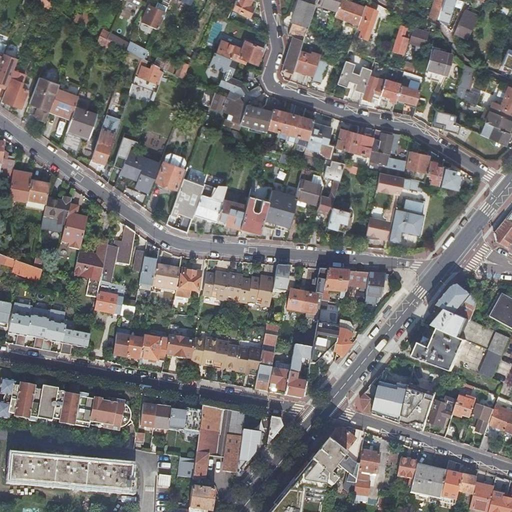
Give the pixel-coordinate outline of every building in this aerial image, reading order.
[(46,0),(38,0),(38,1),(37,4),(47,12),(51,4),(46,0)] [(58,5),(59,2),(55,0),(46,0),(51,4),(56,8),(58,5)] [(249,6),(251,0),(235,0),(235,1),(232,9),(249,17),(253,8),(249,6)] [(317,1),(313,0),(299,0),(292,21),(293,21),(291,28),(306,33),(317,1)] [(339,0),(320,0),(319,4),(336,10),(339,0)] [(356,27),(363,6),(350,2),(344,0),(339,0),(336,10),(334,15),(350,21),(349,25),(356,27)] [(375,10),(377,3),(371,0),(364,0),(363,5),(375,10)] [(443,0),(433,0),(429,14),(437,17),(438,16),(443,0)] [(483,0),(484,0),(443,0),(438,16),(448,19),(453,0),(483,0)] [(141,22),(157,29),(167,7),(156,3),(154,8),(148,5),(141,22)] [(207,3),(200,17),(207,20),(214,6),(207,3)] [(69,11),(58,5),(56,8),(62,13),(63,14),(67,17),(69,11)] [(375,10),(363,5),(363,6),(356,27),(355,28),(360,30),(357,36),(362,38),(361,40),(364,41),(365,39),(366,39),(376,10),(375,10)] [(508,16),(511,8),(505,5),(501,13),(508,16)] [(454,35),(467,40),(477,17),(471,14),(472,13),(465,9),(454,35)] [(87,20),(76,14),(73,20),(80,24),(84,27),(87,20)] [(405,28),(400,26),(391,55),(394,56),(395,52),(403,54),(407,39),(402,38),(405,28)] [(306,33),(291,28),(288,34),(293,36),(282,68),(292,72),(293,69),(299,51),(306,33)] [(428,32),(413,28),(408,43),(420,46),(420,49),(422,50),(428,32)] [(106,39),(109,33),(102,29),(99,35),(106,39)] [(126,50),(129,44),(109,33),(106,39),(126,50)] [(243,46),(220,37),(214,52),(237,61),(244,64),(246,60),(257,64),(264,48),(245,41),(243,46)] [(126,50),(141,57),(144,59),(148,51),(130,41),(129,44),(126,50)] [(511,50),(507,48),(500,64),(511,69),(511,50)] [(451,55),(429,49),(424,69),(446,74),(451,55)] [(237,61),(214,52),(213,51),(207,65),(222,71),(216,87),(231,93),(238,96),(239,95),(248,90),(241,81),(231,77),(237,61)] [(293,69),(312,76),(320,55),(311,52),(310,55),(299,51),(293,69)] [(2,54),(0,59),(0,86),(5,89),(12,71),(16,59),(2,54)] [(155,92),(158,84),(163,72),(158,70),(159,67),(152,64),(152,63),(150,69),(145,67),(147,61),(144,59),(141,57),(135,75),(132,84),(155,92)] [(152,64),(159,67),(162,69),(165,61),(155,57),(152,64)] [(328,61),(319,58),(311,81),(320,84),(328,61)] [(345,60),(336,84),(347,87),(349,81),(356,84),(353,90),(363,93),(369,75),(371,69),(362,66),(359,75),(351,73),(355,63),(345,60)] [(162,69),(164,70),(168,72),(174,74),(177,67),(165,61),(162,69)] [(177,67),(174,74),(183,78),(189,65),(179,61),(177,67)] [(413,69),(401,65),(400,70),(403,71),(412,74),(413,69)] [(472,68),(464,65),(455,98),(463,101),(467,89),(470,90),(473,79),(469,77),(472,68)] [(24,75),(12,71),(5,89),(1,101),(4,102),(4,103),(20,109),(29,84),(22,81),(24,75)] [(407,88),(399,85),(395,99),(394,103),(404,105),(405,101),(414,104),(418,91),(416,90),(419,82),(420,83),(422,77),(412,74),(403,71),(401,77),(409,80),(407,88)] [(378,98),(384,79),(385,78),(382,78),(381,80),(369,75),(363,93),(361,97),(369,100),(370,104),(376,106),(378,98)] [(37,78),(28,104),(36,107),(39,108),(34,119),(44,122),(48,111),(56,88),(57,85),(37,78)] [(394,103),(395,99),(399,85),(399,84),(384,79),(378,98),(394,103)] [(501,86),(497,97),(503,99),(507,88),(501,86)] [(493,102),(489,111),(511,120),(511,118),(511,89),(508,87),(507,88),(503,99),(501,106),(493,102)] [(56,88),(48,111),(70,119),(74,107),(77,96),(56,88)] [(214,92),(209,106),(227,113),(223,124),(237,129),(238,126),(239,124),(245,105),(246,104),(245,103),(239,95),(238,96),(234,99),(217,93),(214,92)] [(456,110),(457,104),(442,101),(440,111),(454,115),(456,110)] [(253,106),(246,104),(245,105),(239,124),(249,127),(249,124),(266,129),(266,127),(271,111),(253,106)] [(70,119),(66,129),(88,137),(95,115),(86,112),(87,110),(85,109),(84,111),(74,107),(70,119)] [(271,108),(271,111),(266,127),(277,130),(282,111),(271,108)] [(454,115),(440,111),(436,110),(432,126),(456,132),(459,123),(453,120),(454,115)] [(489,111),(485,110),(480,121),(484,122),(507,132),(511,120),(489,111)] [(292,114),(282,111),(277,130),(275,136),(285,139),(292,114)] [(106,114),(102,125),(97,139),(90,158),(90,159),(89,162),(103,167),(104,164),(111,144),(116,130),(120,119),(106,114)] [(302,117),(292,114),(285,139),(293,141),(295,142),(297,136),(302,117)] [(313,120),(302,117),(297,136),(307,139),(312,123),(313,120)] [(507,132),(484,122),(479,133),(505,146),(508,140),(506,139),(509,133),(507,132)] [(306,145),(305,147),(316,150),(317,147),(323,149),(330,128),(312,123),(307,139),(306,145)] [(210,129),(202,126),(197,137),(206,140),(210,129)] [(351,152),(356,134),(341,129),(336,147),(351,152)] [(381,131),(375,129),(373,136),(373,138),(379,139),(381,132),(381,131)] [(379,172),(379,173),(402,178),(403,171),(403,172),(406,161),(387,157),(392,135),(381,132),(379,139),(373,138),(370,149),(371,149),(369,160),(367,163),(366,169),(379,172)] [(372,138),(356,134),(351,152),(367,156),(372,138)] [(297,136),(295,142),(306,145),(307,139),(297,136)] [(134,147),(136,142),(123,137),(112,166),(120,169),(127,153),(130,145),(134,147)] [(0,183),(9,186),(12,172),(14,159),(7,157),(7,154),(1,150),(2,143),(0,142),(0,183)] [(427,155),(409,151),(406,167),(426,172),(428,161),(426,160),(427,155)] [(158,165),(127,153),(120,169),(113,188),(122,194),(125,184),(148,192),(158,165)] [(290,156),(281,154),(279,161),(288,163),(290,156)] [(170,155),(165,157),(155,184),(175,191),(185,164),(183,159),(170,155)] [(429,183),(437,184),(442,167),(434,165),(435,162),(428,161),(426,172),(424,182),(429,183)] [(343,164),(335,162),(333,167),(326,165),(323,176),(335,180),(332,191),(330,191),(327,198),(320,196),(320,201),(316,211),(317,212),(312,228),(320,230),(324,216),(328,217),(329,215),(331,206),(342,170),(343,164)] [(353,167),(343,164),(342,170),(352,172),(353,167)] [(450,168),(442,166),(442,167),(437,184),(456,189),(459,174),(453,173),(454,169),(450,168)] [(26,201),(30,181),(31,175),(24,174),(12,172),(9,186),(7,200),(25,204),(26,201)] [(369,217),(364,238),(378,239),(386,240),(386,239),(388,229),(393,208),(394,208),(400,188),(403,178),(402,178),(379,173),(375,190),(390,194),(387,209),(385,209),(383,210),(382,216),(383,218),(385,218),(385,221),(369,217)] [(313,175),(310,182),(320,185),(323,186),(323,185),(320,177),(313,175)] [(403,178),(400,188),(407,189),(407,188),(416,190),(417,187),(418,181),(403,178)] [(177,214),(191,219),(193,216),(203,186),(182,179),(169,215),(176,217),(177,214)] [(294,197),(294,198),(296,199),(305,202),(315,204),(320,185),(310,182),(299,179),(298,182),(294,197)] [(46,197),(49,185),(30,181),(26,201),(45,205),(46,197)] [(429,183),(424,182),(418,181),(417,187),(428,189),(429,183)] [(193,216),(215,222),(222,200),(225,189),(219,187),(217,189),(203,185),(203,186),(193,216)] [(268,202),(263,220),(276,224),(284,194),(271,190),(268,202)] [(294,197),(284,194),(276,224),(288,227),(294,205),(296,199),(294,198),(294,197)] [(61,200),(46,197),(45,205),(44,210),(40,228),(62,233),(66,217),(69,204),(71,198),(62,196),(61,200)] [(245,207),(240,229),(259,234),(262,227),(263,220),(268,202),(262,200),(259,211),(256,213),(253,211),(251,209),(254,198),(248,196),(245,207)] [(296,199),(294,205),(304,207),(305,202),(296,199)] [(222,200),(215,222),(240,229),(245,207),(222,200)] [(45,205),(26,201),(25,204),(25,206),(44,210),(45,205)] [(85,222),(86,218),(76,215),(78,207),(69,204),(66,217),(85,222)] [(328,217),(322,239),(330,241),(334,229),(343,231),(348,211),(331,206),(329,215),(328,217)] [(388,229),(386,239),(398,241),(400,231),(417,235),(422,213),(394,208),(393,208),(388,229)] [(67,247),(78,250),(85,222),(66,217),(62,233),(60,241),(68,243),(67,247)] [(276,224),(263,220),(262,227),(274,230),(274,229),(276,224)] [(511,222),(507,220),(495,233),(497,241),(511,249),(511,222)] [(276,224),(274,229),(287,232),(288,227),(276,224)] [(128,264),(134,233),(125,226),(121,243),(117,242),(116,248),(112,247),(106,246),(99,280),(99,281),(108,283),(113,261),(128,264)] [(97,279),(99,280),(106,246),(108,239),(99,237),(96,255),(102,257),(97,279)] [(140,271),(143,257),(144,251),(136,249),(133,269),(140,271)] [(96,255),(78,251),(73,271),(89,274),(88,277),(85,294),(95,297),(99,281),(99,280),(97,279),(102,257),(96,255)] [(0,254),(0,263),(12,266),(11,271),(37,281),(39,269),(32,267),(14,260),(0,254)] [(155,259),(143,257),(140,271),(137,290),(150,292),(151,285),(155,262),(155,259)] [(176,287),(179,269),(163,266),(163,263),(155,262),(151,285),(172,289),(176,290),(176,287)] [(284,292),(284,289),(287,276),(288,266),(276,265),(273,279),(271,289),(284,292)] [(196,291),(199,272),(182,269),(182,268),(178,287),(176,287),(176,290),(175,295),(187,297),(189,289),(195,290),(195,291),(196,291)] [(321,297),(327,270),(318,269),(313,295),(291,291),(294,277),(287,276),(284,289),(288,290),(285,309),(318,315),(321,301),(321,297)] [(0,323),(6,324),(9,309),(9,308),(9,305),(8,303),(0,301),(0,277),(1,270),(0,270),(0,323)] [(345,285),(348,272),(327,270),(321,297),(321,301),(327,302),(329,295),(326,294),(327,291),(340,292),(339,297),(343,298),(345,285)] [(368,274),(348,272),(345,285),(366,289),(368,274)] [(210,299),(222,301),(227,275),(214,273),(213,276),(209,275),(205,274),(201,296),(210,297),(210,299)] [(237,302),(245,303),(249,280),(246,279),(241,279),(241,276),(230,274),(226,301),(237,303),(237,302)] [(383,275),(368,274),(366,289),(364,300),(363,301),(373,302),(374,298),(375,298),(375,297),(379,297),(380,292),(381,292),(384,277),(383,275)] [(268,307),(271,289),(273,279),(264,277),(263,280),(250,277),(249,280),(245,303),(246,304),(246,301),(255,302),(255,304),(268,307)] [(121,305),(124,286),(108,283),(99,281),(95,297),(93,309),(119,315),(121,305)] [(458,283),(451,287),(446,293),(442,298),(436,305),(446,309),(457,314),(467,319),(470,320),(477,299),(458,283)] [(511,299),(502,294),(490,316),(511,328),(511,299)] [(122,315),(123,311),(133,313),(134,308),(121,305),(119,315),(122,315)] [(171,315),(172,311),(172,308),(162,306),(161,313),(171,315)] [(446,309),(432,325),(437,328),(457,336),(467,319),(457,314),(446,309)] [(62,335),(63,329),(65,319),(63,319),(60,318),(47,315),(44,331),(57,334),(62,335)] [(35,320),(13,316),(9,335),(38,341),(41,328),(38,327),(37,330),(33,329),(35,320)] [(277,328),(278,321),(266,319),(265,326),(277,328)] [(334,344),(333,351),(336,353),(341,357),(352,344),(348,341),(350,338),(347,336),(354,328),(349,321),(339,319),(338,324),(334,344)] [(338,324),(317,320),(315,326),(311,349),(309,359),(309,364),(313,364),(318,360),(316,358),(319,356),(320,357),(334,344),(338,324)] [(165,354),(190,359),(193,340),(181,337),(182,332),(176,330),(176,327),(170,325),(168,335),(168,337),(165,354)] [(266,392),(277,328),(265,326),(264,329),(260,350),(256,376),(253,389),(266,392)] [(112,354),(125,357),(129,336),(130,331),(117,328),(112,354)] [(457,336),(437,328),(429,347),(419,343),(413,357),(451,371),(465,340),(457,336)] [(61,343),(84,348),(88,334),(63,329),(62,335),(61,343)] [(488,350),(501,355),(508,338),(496,332),(488,350)] [(138,359),(139,357),(142,338),(129,336),(125,357),(138,359)] [(157,358),(164,359),(165,354),(168,337),(160,336),(158,337),(158,339),(142,336),(142,338),(139,357),(157,360),(157,358)] [(211,367),(215,341),(204,339),(204,341),(193,339),(193,340),(190,359),(189,362),(200,364),(199,365),(211,367)] [(233,370),(237,348),(237,347),(227,345),(228,343),(218,342),(214,369),(223,371),(224,369),(233,370)] [(302,397),(305,382),(301,382),(296,381),(295,379),(296,374),(298,371),(300,364),(298,359),(302,358),(309,359),(311,349),(293,345),(290,365),(288,373),(285,391),(284,395),(299,398),(302,397)] [(244,373),(256,376),(260,350),(248,348),(248,350),(237,348),(233,370),(244,372),(244,373)] [(488,350),(478,373),(491,378),(501,355),(488,350)] [(288,373),(290,365),(279,363),(279,361),(275,360),(273,370),(288,373)] [(268,388),(285,391),(288,373),(273,370),(271,369),(268,388)] [(381,379),(382,371),(359,399),(362,412),(372,415),(380,382),(381,379)] [(35,418),(46,421),(48,406),(50,388),(40,386),(39,390),(33,388),(33,386),(18,383),(17,385),(14,385),(15,381),(0,378),(0,393),(4,394),(3,395),(2,396),(2,397),(1,397),(1,398),(1,399),(1,400),(1,401),(1,402),(2,402),(2,403),(0,402),(0,417),(8,419),(9,414),(12,414),(12,416),(27,419),(27,417),(35,418)] [(397,385),(380,382),(372,415),(400,424),(409,385),(398,383),(397,385)] [(435,393),(409,384),(409,385),(400,424),(423,431),(426,421),(430,410),(435,393)] [(462,385),(458,400),(453,413),(461,416),(463,411),(470,413),(476,398),(469,396),(472,389),(462,385)] [(73,425),(75,425),(76,417),(79,393),(78,393),(77,396),(62,393),(63,392),(55,390),(56,388),(50,388),(48,406),(46,421),(50,421),(51,419),(58,420),(57,423),(73,425)] [(76,417),(75,425),(81,427),(81,424),(88,425),(89,421),(103,424),(102,428),(118,431),(119,423),(126,424),(126,423),(127,423),(127,422),(128,422),(128,421),(128,420),(129,420),(129,419),(129,418),(129,417),(129,416),(129,415),(129,414),(129,413),(129,412),(128,411),(128,410),(121,409),(123,401),(107,398),(107,402),(100,401),(100,399),(92,397),(92,399),(85,398),(86,394),(79,393),(76,417)] [(432,411),(430,410),(426,421),(442,426),(446,417),(451,419),(453,413),(458,400),(449,397),(447,404),(436,401),(432,411)] [(493,409),(476,402),(472,416),(488,422),(493,409)] [(152,427),(155,406),(142,404),(139,426),(150,427),(149,431),(152,431),(152,427)] [(243,415),(243,413),(201,405),(200,411),(197,434),(194,459),(192,478),(191,478),(198,479),(198,478),(203,478),(203,476),(202,475),(202,473),(204,473),(206,456),(224,458),(222,471),(235,473),(235,472),(237,460),(241,431),(243,415)] [(167,429),(170,408),(155,406),(152,427),(167,429)] [(493,409),(488,422),(487,425),(504,431),(511,414),(498,409),(499,409),(494,407),(493,409)] [(185,410),(170,408),(167,429),(168,427),(182,429),(182,430),(184,417),(185,410)] [(197,434),(200,411),(185,408),(185,410),(184,417),(182,430),(182,432),(197,434)] [(511,414),(504,431),(500,442),(507,445),(511,434),(511,433),(511,414)] [(278,419),(270,418),(266,445),(268,441),(280,427),(278,419)] [(340,429),(335,430),(311,459),(309,461),(325,475),(324,482),(329,487),(335,479),(328,474),(330,472),(336,477),(342,469),(347,473),(344,487),(348,490),(353,491),(358,464),(355,464),(359,444),(351,442),(353,440),(352,439),(340,429)] [(361,432),(354,430),(352,439),(353,440),(351,442),(359,444),(361,432)] [(258,433),(241,431),(237,460),(246,461),(252,452),(253,444),(256,444),(258,433)] [(143,433),(136,432),(135,443),(142,444),(143,433)] [(482,438),(478,450),(484,452),(489,441),(482,438)] [(16,482),(39,484),(42,458),(39,457),(38,452),(33,453),(28,451),(27,456),(19,455),(10,454),(10,455),(8,481),(16,482)] [(378,454),(360,451),(358,464),(353,491),(353,494),(365,496),(367,483),(366,483),(368,475),(363,474),(363,472),(374,474),(378,454)] [(57,462),(54,485),(68,487),(90,489),(112,491),(128,492),(129,488),(130,488),(131,488),(131,482),(130,482),(129,482),(131,466),(115,464),(113,464),(112,459),(107,460),(102,459),(100,463),(94,462),(80,461),(78,456),(73,457),(71,457),(69,456),(67,460),(57,459),(57,462)] [(39,484),(54,485),(57,462),(57,459),(42,458),(39,484)] [(176,476),(192,478),(194,459),(187,458),(187,462),(178,461),(176,476)] [(400,458),(396,476),(408,479),(408,481),(407,481),(406,487),(409,488),(411,480),(414,465),(415,461),(400,458)] [(246,461),(237,460),(235,472),(236,473),(246,461)] [(318,511),(324,482),(325,475),(309,461),(267,511),(318,511)] [(409,488),(408,492),(438,498),(439,495),(445,471),(414,465),(411,480),(409,488)] [(445,471),(439,495),(454,499),(456,490),(459,475),(445,471)] [(459,475),(456,490),(471,493),(474,484),(475,478),(459,474),(459,475)] [(157,487),(160,487),(168,487),(169,476),(161,476),(158,476),(157,487)] [(474,484),(471,493),(467,511),(476,511),(481,511),(486,511),(491,492),(492,488),(474,484)] [(187,511),(203,511),(204,510),(210,511),(213,490),(209,489),(210,487),(207,486),(207,489),(190,486),(188,508),(187,511)] [(501,511),(505,496),(491,492),(486,511),(501,511)] [(453,504),(454,499),(439,495),(438,498),(438,500),(437,505),(445,506),(446,502),(453,504)] [(511,511),(511,497),(505,496),(501,511),(511,511)]
